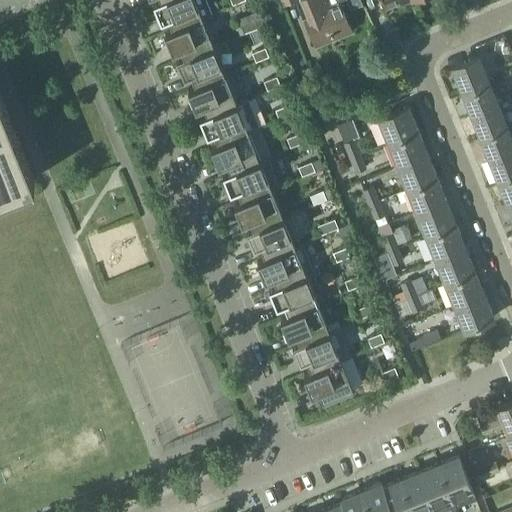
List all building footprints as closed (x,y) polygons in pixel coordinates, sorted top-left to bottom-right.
[(157,0),(153,2),(161,21),(168,18),(172,28),(202,16),(212,12),(206,0),(157,0)] [(301,0),(308,16),(304,18),(313,40),(333,31),(335,37),(352,31),(341,5),(348,2),(351,9),(362,4),(359,0),(301,0)] [(184,57),(214,45),(202,16),(172,28),(165,31),(172,49),(179,46),(183,56),(184,57)] [(244,33),(257,27),(253,18),(240,24),(244,33)] [(195,86),(225,73),(214,45),(184,57),(183,56),(176,59),(184,78),(191,75),(195,85),(195,86)] [(255,61),(269,56),(265,47),(252,52),(255,61)] [(467,60),(451,66),(460,89),(486,78),(477,56),(467,60)] [(207,114),(237,102),(225,73),(195,86),(195,85),(188,88),(195,106),(203,103),(207,113),(207,114)] [(267,90),(280,85),(276,75),(263,81),(267,90)] [(469,112),(495,101),(486,78),(460,89),(469,112)] [(0,193),(34,179),(0,94),(0,193)] [(248,97),(237,102),(207,114),(207,113),(199,116),(207,135),(214,132),(218,142),(218,143),(248,131),(260,126),(248,97)] [(505,123),(504,123),(495,101),(469,112),(478,134),(505,123)] [(278,118),(292,113),(288,104),(275,109),(278,118)] [(387,142),(416,130),(407,106),(378,118),(387,142)] [(511,141),(505,123),(478,134),(488,157),(511,146),(511,141)] [(397,165),(426,153),(416,130),(387,142),(397,165)] [(230,171),(260,159),(248,131),(218,143),(218,142),(211,145),(218,163),(226,160),(230,170),(230,171)] [(290,147),(303,142),(300,133),(286,138),(290,147)] [(349,158),(360,153),(354,138),(343,143),(349,158)] [(497,179),(511,172),(511,146),(488,157),(497,179)] [(360,153),(349,158),(355,173),(366,168),(360,153)] [(426,153),(397,165),(406,189),(435,177),(426,153)] [(230,170),(222,173),(230,192),(237,189),(241,199),(242,200),(271,188),(279,185),(267,156),(260,159),(230,171),(230,170)] [(302,176),(315,170),(311,161),(298,166),(302,176)] [(511,172),(497,179),(506,201),(511,198),(511,172)] [(416,212),(445,200),(435,177),(406,189),(416,212)] [(371,187),(364,190),(369,204),(377,200),(372,187),(371,187)] [(283,216),(283,215),(271,188),(242,200),(241,199),(234,202),(241,220),(249,218),(253,227),(253,228),(283,216)] [(313,204),(326,199),(323,190),(309,195),(313,204)] [(375,217),(383,214),(377,200),(369,204),(375,217)] [(445,200),(416,212),(425,236),(454,224),(445,200)] [(265,257),(295,245),(289,232),(297,229),(290,212),(283,215),(283,216),(253,228),(253,227),(246,230),(253,249),(260,246),(264,256),(265,257)] [(321,234),(338,227),(334,218),(317,225),(321,234)] [(454,224),(425,236),(435,259),(464,247),(454,224)] [(391,233),(383,236),(388,250),(396,247),(391,233)] [(264,256),(257,259),(265,277),(272,275),(276,285),(306,273),(313,270),(302,242),(295,245),(265,257),(264,256)] [(336,261),(349,256),(346,247),(333,252),(336,261)] [(396,247),(388,250),(394,264),(402,260),(396,247)] [(464,247),(435,259),(444,283),(473,271),(464,247)] [(454,306),(483,294),(473,271),(444,283),(454,306)] [(288,314),(318,302),(306,273),(276,285),(269,287),(276,306),(283,303),(288,313),(288,314)] [(348,290),(361,284),(357,275),(344,281),(348,290)] [(410,280),(401,283),(407,297),(415,294),(410,280)] [(412,311),(421,307),(415,294),(407,297),(412,311)] [(483,294),(454,306),(458,316),(463,330),(492,318),(483,294)] [(300,343),(329,330),(318,302),(288,314),(288,313),(280,316),(288,335),(295,332),(299,342),(300,343)] [(359,318),(372,313),(369,304),(356,309),(359,318)] [(338,327),(329,330),(300,343),(299,342),(292,345),(299,363),(307,360),(311,370),(311,371),(341,359),(350,355),(338,327)] [(438,330),(423,336),(426,344),(441,338),(438,330)] [(371,347),(384,342),(380,332),(367,338),(371,347)] [(304,373),(311,392),(318,389),(322,401),(353,388),(341,359),(311,371),(311,370),(304,373)] [(385,381),(398,376),(394,367),(381,372),(385,381)] [(511,400),(496,407),(497,410),(477,418),(482,430),(502,422),(507,435),(506,436),(511,451),(511,400)] [(444,461),(438,463),(452,497),(456,506),(457,506),(475,498),(476,498),(472,489),(458,455),(444,461)] [(488,476),(499,471),(495,461),(483,466),(488,476)] [(432,465),(419,471),(433,505),(432,505),(435,511),(441,511),(456,506),(452,497),(438,463),(432,465)] [(476,481),(488,476),(483,466),(472,471),(476,481)] [(406,476),(400,478),(413,511),(415,511),(432,505),(433,505),(419,471),(406,476)] [(383,486),(381,486),(391,511),(413,511),(400,478),(394,481),(383,486)] [(367,488),(361,490),(369,511),(391,511),(381,486),(383,486),(381,482),(367,488)] [(355,493),(341,498),(343,502),(344,501),(347,511),(369,511),(361,490),(355,493)] [(331,507),(325,509),(325,511),(347,511),(344,501),(343,502),(331,507)]
